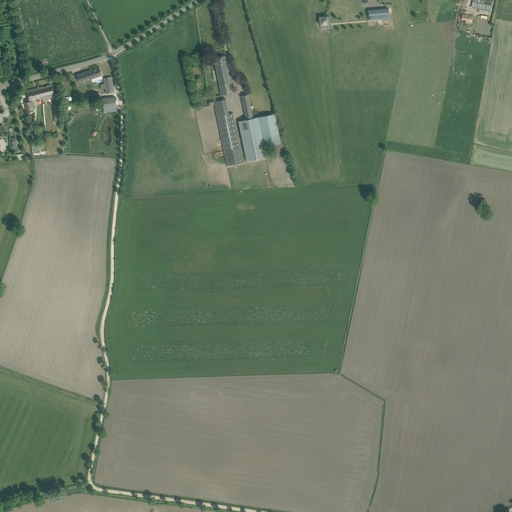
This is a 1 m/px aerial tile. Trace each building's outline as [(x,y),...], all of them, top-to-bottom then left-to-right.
[(369,20),(389,19),(388,9),(368,10),(369,20)] [(232,93),(226,61),(225,56),(214,58),(222,95),(232,93)] [(76,75),(79,83),(102,75),(99,67),(76,75)] [(114,92),(112,82),(111,77),(104,79),(106,93),(114,92)] [(43,87),(26,91),(28,102),(26,103),(28,111),(33,110),(31,101),(56,95),(53,84),(46,86),(46,87),(44,87),(43,87)] [(96,93),(84,95),(85,101),(98,98),(96,93)] [(246,120),(238,121),(246,161),(266,156),(264,147),(281,143),(275,114),(258,117),(253,118),(252,113),(248,95),(241,96),(245,115),(246,120)] [(104,112),(117,111),(116,97),(103,98),(104,112)] [(226,99),(214,102),(227,166),(243,162),(240,148),(233,113),(229,114),(226,99)] [(60,106),(53,107),(54,117),(61,116),(60,106)]
